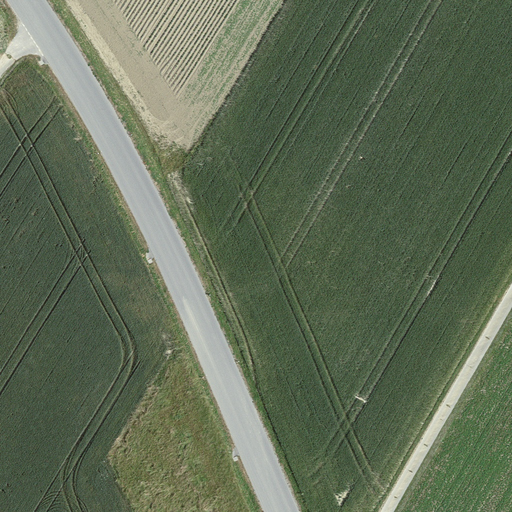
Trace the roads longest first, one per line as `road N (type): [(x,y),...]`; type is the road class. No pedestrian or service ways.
road 1 (tertiary): [(29,0),(109,130),(289,511)]
road 2 (track): [(511,302),(390,511)]
